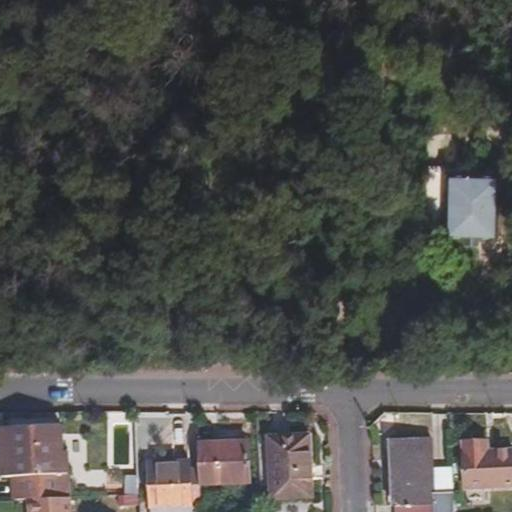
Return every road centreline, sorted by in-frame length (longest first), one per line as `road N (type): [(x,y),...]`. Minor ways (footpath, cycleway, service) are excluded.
road 1 (residential): [(0,391),(344,389)]
road 2 (residential): [(344,389),(511,390)]
